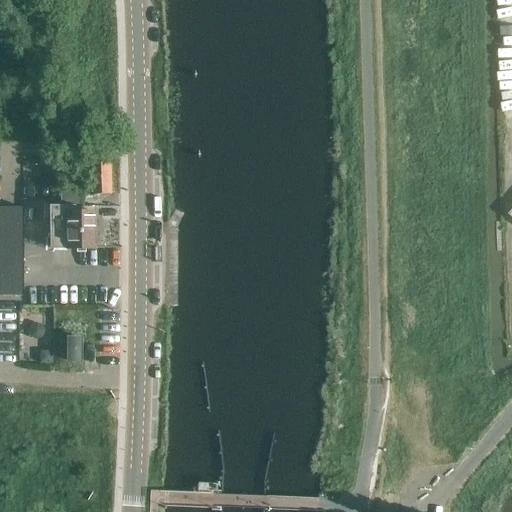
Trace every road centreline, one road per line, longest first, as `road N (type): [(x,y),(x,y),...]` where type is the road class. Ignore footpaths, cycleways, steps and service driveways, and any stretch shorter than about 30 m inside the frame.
road 1 (tertiary): [(134,511),(134,0)]
road 2 (unknown): [(140,279),(51,275),(36,250),(34,192)]
road 3 (unclassified): [(423,511),(511,413)]
